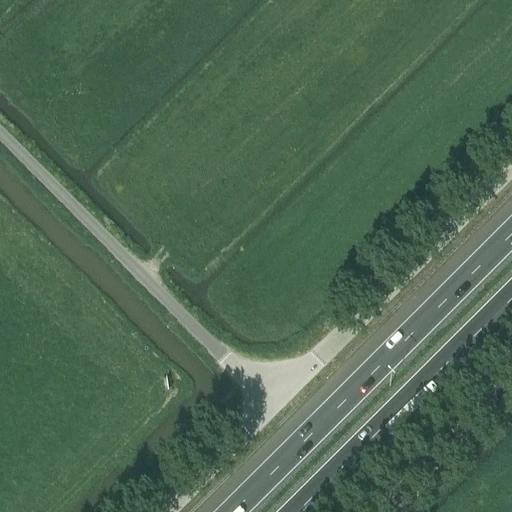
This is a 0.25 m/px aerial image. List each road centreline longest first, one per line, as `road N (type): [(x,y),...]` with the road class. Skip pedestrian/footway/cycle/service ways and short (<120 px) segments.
road 1 (motorway): [(511,234),(233,511)]
road 2 (unclassified): [(270,401),(0,135)]
road 3 (unclassified): [(270,401),(511,163)]
road 4 (motorway): [(300,511),(511,300)]
road 5 (unclassified): [(382,511),(511,383)]
road 6 (unclassified): [(160,511),(270,401)]
